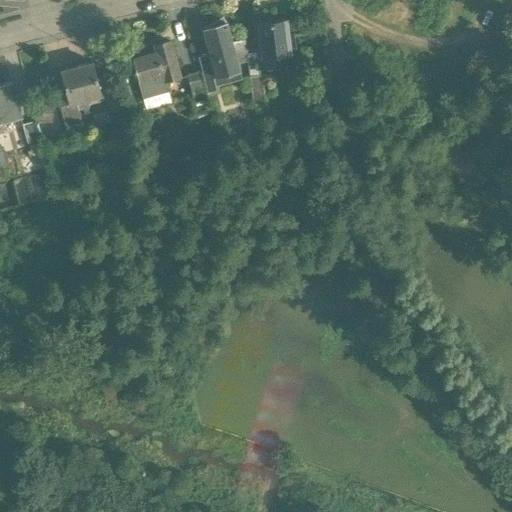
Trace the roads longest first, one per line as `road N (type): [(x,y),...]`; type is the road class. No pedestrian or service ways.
road 1 (track): [(511,444),(433,344),(379,242),(356,174),(332,0)]
road 2 (residential): [(174,0),(0,44)]
